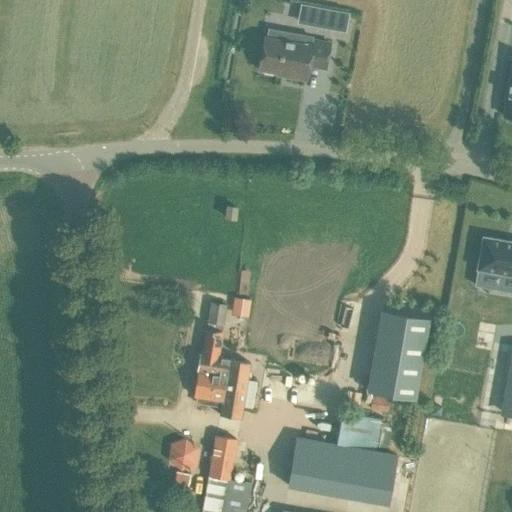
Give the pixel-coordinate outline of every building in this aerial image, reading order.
[(328,26),(345,29),(348,13),(332,10),(328,26)] [(258,69),(285,74),(284,77),(303,81),(306,65),(323,68),(328,43),(308,40),(307,46),(264,38),(258,69)] [(510,117),(510,119),(511,120),(511,60),(508,80),(506,80),(503,99),(505,99),(503,116),(510,117)] [(234,218),(235,207),(226,206),(225,217),(234,218)] [(511,235),(474,229),(468,262),(511,269),(511,235)] [(235,295),(234,311),(250,313),(252,297),(235,295)] [(413,396),(426,318),(380,310),(367,388),(413,396)] [(216,356),(221,331),(205,329),(201,354),(199,353),(197,369),(215,371),(227,373),(229,358),(216,356)] [(218,415),(240,417),(249,361),(230,358),(227,373),(197,370),(193,396),(197,397),(195,402),(220,406),(218,415)] [(299,434),(291,483),(382,500),(391,450),(299,434)] [(236,438),(215,435),(201,511),(245,511),(251,482),(229,479),(236,438)] [(194,465),(193,463),(195,462),(197,447),(185,437),(170,443),(168,459),(181,468),(188,465),(189,467),(194,465)] [(187,489),(190,473),(176,471),(173,487),(187,489)]
